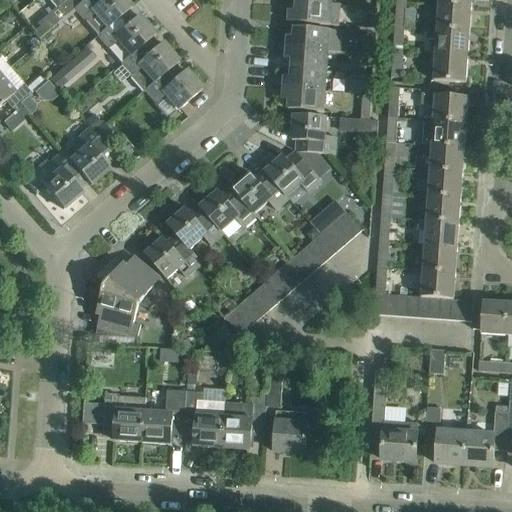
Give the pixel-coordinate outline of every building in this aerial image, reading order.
[(65,17),(74,9),(84,0),(50,0),(51,0),(65,17)] [(84,0),(74,9),(98,37),(124,14),(131,7),(124,0),(84,0)] [(471,9),(471,0),(438,0),(438,7),(471,9)] [(338,27),(340,6),(331,5),(296,3),(296,11),(289,11),(288,23),(338,27)] [(396,4),(394,29),(404,29),(406,4),(396,4)] [(471,9),(438,7),(437,32),(469,34),(471,9)] [(365,29),(375,29),(377,9),(367,8),(365,29)] [(8,12),(0,18),(4,23),(10,24),(15,20),(8,12)] [(36,25),(45,34),(59,21),(51,12),(36,25)] [(131,22),(124,14),(98,37),(121,64),(148,41),(155,35),(138,16),(131,22)] [(287,37),(287,49),(340,52),(342,32),(294,28),(294,37),(287,37)] [(394,29),(392,53),(403,54),(404,29),(394,29)] [(436,41),(435,56),(467,59),(469,34),(437,32),(426,31),(426,40),(436,41)] [(155,49),(148,41),(121,64),(132,76),(130,78),(143,93),(145,91),(171,68),(178,62),(162,43),(155,49)] [(362,42),(361,54),(374,55),(375,43),(362,42)] [(340,52),(287,49),(286,60),(292,61),(291,69),(326,72),(328,53),(340,54),(340,52)] [(403,54),(392,53),(391,79),(401,79),(403,54)] [(374,55),(361,54),(360,67),(373,68),(374,55)] [(466,84),(467,59),(435,56),(433,82),(466,84)] [(0,57),(0,76),(10,69),(0,57)] [(178,76),(171,68),(145,91),(156,104),(165,97),(177,111),(202,90),(185,71),(178,76)] [(10,69),(0,76),(0,106),(5,102),(12,110),(20,104),(27,97),(28,97),(31,94),(10,69)] [(284,78),(284,89),(325,92),(326,72),(291,69),(291,78),(284,78)] [(64,86),(55,75),(49,80),(58,91),(64,86)] [(362,94),(362,82),(351,81),(350,93),(362,94)] [(362,95),(371,95),(372,84),(363,83),(362,95)] [(325,92),(284,89),(283,101),(289,101),(288,111),(323,113),(325,92)] [(392,89),(389,119),(397,120),(399,90),(392,89)] [(371,95),(362,95),(360,119),(369,120),(371,95)] [(434,123),(466,125),(468,98),(422,95),(421,106),(435,107),(434,121),(434,123)] [(27,97),(20,104),(21,106),(27,112),(30,116),(35,112),(36,106),(28,97),(27,97)] [(12,114),(2,122),(10,132),(23,121),(15,111),(12,114)] [(94,115),(84,123),(89,129),(94,134),(103,126),(94,115)] [(295,152),(296,153),(335,156),(336,138),(325,137),(326,118),(294,116),(292,141),(301,142),(300,152),(295,152)] [(395,145),(397,120),(389,119),(387,145),(396,146),(396,145),(395,145)] [(366,121),(358,120),(358,131),(365,131),(366,121)] [(464,150),(466,125),(434,123),(434,121),(423,121),(422,145),(432,146),(432,148),(464,150)] [(103,126),(94,134),(94,135),(109,151),(119,142),(104,125),(103,126)] [(62,153),(91,186),(110,170),(104,163),(111,156),(116,161),(117,160),(109,151),(94,135),(94,134),(89,129),(76,141),(83,149),(70,161),(62,153)] [(124,140),(116,147),(126,158),(134,151),(124,140)] [(387,145),(385,169),(394,169),(396,146),(387,145)] [(432,148),(430,172),(462,174),(464,150),(432,148)] [(262,169),(262,170),(288,200),(289,200),(287,197),(300,186),(308,194),(321,182),(296,153),(295,152),(294,153),(297,157),(290,164),(284,157),(265,173),(262,169)] [(90,187),(91,186),(62,153),(49,164),(56,173),(42,186),(63,210),(82,194),(76,187),(84,180),(90,187)] [(385,169),(384,194),(392,195),(394,169),(385,169)] [(288,200),(262,170),(261,170),(265,174),(257,181),(251,174),(233,190),(230,187),(256,218),(256,217),(254,215),(268,203),(275,211),(288,200)] [(460,199),(462,174),(430,172),(428,197),(460,199)] [(243,229),(256,218),(230,187),(229,188),(233,192),(225,199),(219,192),(200,208),(198,204),(197,205),(223,235),(224,235),(222,232),(236,220),(243,229)] [(390,220),(392,195),(384,194),(382,220),(390,220)] [(459,225),(460,199),(428,197),(427,221),(426,223),(459,225)] [(210,247),(223,235),(197,205),(200,209),(192,216),(186,209),(168,226),(201,265),(202,264),(189,250),(203,238),(210,247)] [(346,214),(338,221),(353,239),(362,232),(346,214)] [(382,220),(380,245),(388,245),(390,220),(382,220)] [(457,250),(459,225),(426,223),(427,221),(418,220),(418,231),(426,231),(425,248),(457,250)] [(345,246),(353,239),(338,221),(329,228),(345,246)] [(185,279),(201,265),(168,226),(167,226),(178,239),(170,246),(164,239),(145,256),(158,271),(166,280),(178,270),(185,279)] [(336,254),(345,246),(329,228),(321,236),(336,254)] [(311,233),(305,239),(310,245),(312,243),(317,239),(311,233)] [(317,239),(312,243),(328,261),(336,254),(321,236),(317,239)] [(319,268),(328,261),(312,243),(310,245),(304,250),(319,268)] [(387,270),(388,245),(380,245),(378,270),(387,270)] [(425,248),(423,273),(455,275),(457,250),(425,248)] [(304,250),(295,258),(311,276),(319,268),(304,250)] [(105,287),(138,305),(160,279),(133,258),(126,266),(123,264),(107,283),(105,287)] [(303,283),(311,276),(295,258),(287,265),(303,283)] [(294,290),(303,283),(287,265),(278,272),(294,290)] [(378,270),(376,295),(385,296),(387,270),(378,270)] [(278,272),(270,280),(286,298),(294,290),(278,272)] [(423,273),(421,298),(430,299),(440,300),(451,301),(453,301),(455,275),(423,273)] [(277,305),(286,298),(270,280),(262,287),(277,305)] [(133,325),(138,305),(105,287),(102,292),(96,315),(100,317),(97,328),(98,328),(95,337),(137,340),(140,327),(133,325)] [(269,312),(277,305),(262,287),(253,294),(269,312)] [(253,294),(245,302),(260,320),(269,312),(253,294)] [(374,316),(385,317),(387,296),(385,296),(376,295),(374,316)] [(397,297),(387,296),(385,317),(396,318),(397,297)] [(396,318),(407,318),(408,297),(397,297),(396,318)] [(419,298),(408,297),(407,318),(417,319),(419,298)] [(421,298),(419,298),(417,319),(428,320),(430,299),(421,298)] [(440,300),(430,299),(428,320),(439,321),(440,300)] [(439,321),(450,322),(451,301),(440,300),(439,321)] [(450,322),(460,322),(462,301),(453,301),(451,301),(450,322)] [(473,302),(462,301),(460,322),(471,323),(473,302)] [(252,327),(260,320),(245,302),(236,309),(252,327)] [(506,337),(508,305),(483,303),(481,335),(506,337)] [(252,327),(236,309),(224,319),(239,338),(252,327)] [(233,335),(224,343),(229,350),(239,341),(233,335)] [(445,352),(431,351),(429,375),(443,376),(445,352)] [(385,360),(384,372),(395,373),(396,361),(385,360)] [(478,373),(503,374),(504,365),(479,363),(478,373)] [(511,365),(504,365),(503,374),(511,374),(511,365)] [(266,408),(269,370),(268,370),(266,393),(262,393),(261,399),(253,398),(252,406),(226,404),(222,449),(250,452),(251,437),(264,438),(266,408)] [(281,371),(269,370),(266,408),(280,409),(282,377),(281,377),(281,371)] [(395,380),(395,373),(384,372),(376,371),(371,444),(382,444),(382,461),(416,463),(418,425),(385,422),(388,380),(395,380)] [(188,372),(187,386),(196,386),(197,373),(188,372)] [(183,432),(186,393),(167,391),(165,414),(145,412),(146,400),(145,400),(142,444),(170,446),(171,432),(183,432)] [(204,394),(186,393),(183,432),(195,433),(194,447),(222,449),(226,404),(203,402),(204,394)] [(114,442),(142,444),(145,400),(118,398),(119,395),(105,394),(102,427),(115,428),(114,442)] [(494,437),(466,435),(464,467),(465,467),(465,463),(475,464),(475,467),(493,469),(494,452),(506,453),(508,428),(509,408),(496,407),(494,437)] [(464,467),(466,435),(439,433),(441,410),(428,409),(426,427),(425,447),(437,448),(436,465),(464,467)] [(318,456),(321,416),(277,413),(274,453),(318,456)]
